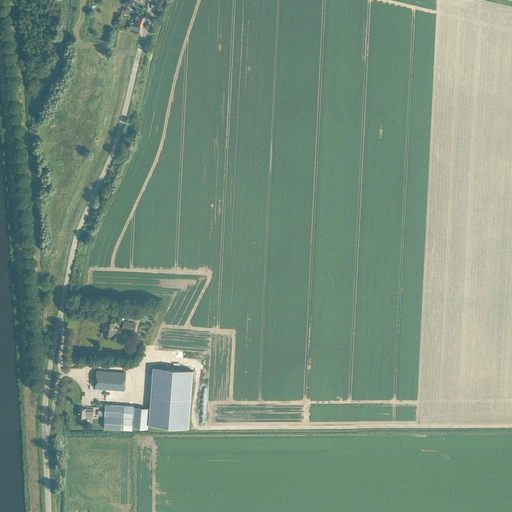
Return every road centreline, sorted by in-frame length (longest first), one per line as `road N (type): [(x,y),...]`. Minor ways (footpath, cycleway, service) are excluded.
road 1 (track): [(0,53),(32,391),(44,413)]
road 2 (unclassified): [(59,324),(77,234),(117,139),(155,0)]
